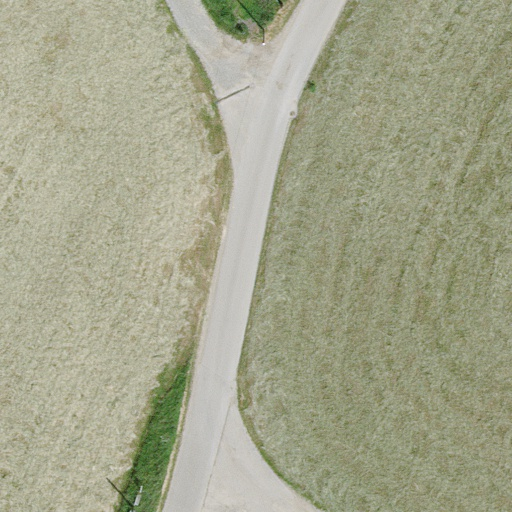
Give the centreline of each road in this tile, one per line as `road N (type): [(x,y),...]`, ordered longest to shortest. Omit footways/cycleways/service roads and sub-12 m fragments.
road 1 (tertiary): [(261,131),(209,458),(189,511)]
road 2 (residential): [(261,131),(190,0)]
road 3 (tertiary): [(329,0),(261,131)]
